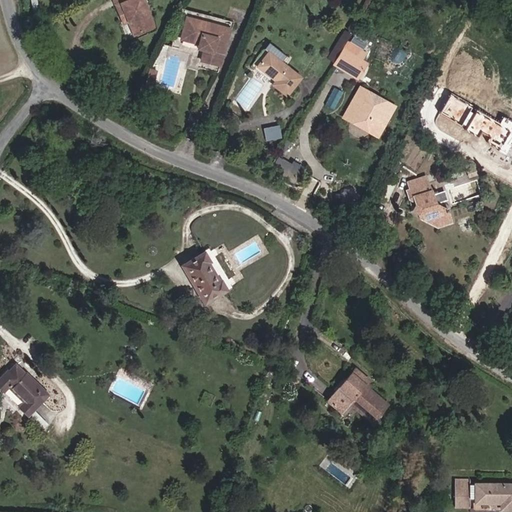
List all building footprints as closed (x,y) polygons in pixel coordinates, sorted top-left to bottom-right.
[(127,0),(128,1),(116,6),(122,19),(127,17),(129,22),(135,35),(154,27),(142,0),(127,0)] [(220,66),(230,29),(186,17),(181,39),(199,44),(205,46),(204,50),(201,61),(220,66)] [(346,42),(351,34),(344,30),(327,59),(334,63),(342,50),(346,42)] [(363,50),(368,41),(355,33),(350,42),(363,50)] [(366,54),(346,42),(342,50),(346,53),(361,62),(366,54)] [(287,97),(302,78),(282,62),(286,56),(269,43),(264,49),(267,52),(256,67),(269,77),(272,74),(277,78),(274,81),(271,85),(287,97)] [(338,66),(346,53),(342,50),(334,63),(338,66)] [(357,77),(365,64),(361,62),(346,53),(338,66),(357,77)] [(153,81),(157,65),(150,63),(145,79),(153,81)] [(378,136),(394,107),(360,88),(343,117),(354,123),(356,119),(369,127),(367,131),(378,136)] [(369,127),(356,119),(354,123),(367,131),(369,127)] [(280,124),(264,127),(267,140),(282,137),(280,124)] [(298,175),(302,163),(277,156),(273,168),(298,175)] [(478,174),(476,167),(469,169),(472,176),(478,174)] [(427,184),(425,177),(408,182),(410,189),(411,189),(427,184)] [(387,201),(395,183),(385,180),(378,198),(387,201)] [(451,222),(447,210),(435,204),(443,201),(440,192),(432,195),(428,183),(427,184),(411,189),(419,214),(423,216),(423,218),(439,226),(451,222)] [(355,200),(356,193),(351,188),(344,188),(339,193),(339,200),(343,205),(350,205),(355,200)] [(419,214),(411,189),(410,189),(405,191),(412,212),(417,214),(419,214)] [(449,199),(446,190),(440,192),(443,201),(449,199)] [(204,303),(227,290),(221,281),(219,282),(208,263),(210,262),(204,252),(182,265),(204,303)] [(28,416),(49,395),(26,372),(25,373),(15,364),(8,371),(7,370),(0,376),(0,388),(3,392),(8,387),(24,402),(19,407),(28,416)] [(376,417),(387,404),(365,385),(369,381),(355,368),(327,401),(341,413),(350,404),(354,398),(375,417),(376,417)] [(292,377),(284,373),(280,378),(288,383),(292,377)] [(375,417),(354,398),(350,404),(371,422),(375,417)] [(511,509),(511,484),(470,484),(470,480),(456,480),(455,507),(469,507),(469,498),(475,498),(475,503),(500,503),(500,509),(511,509)]
